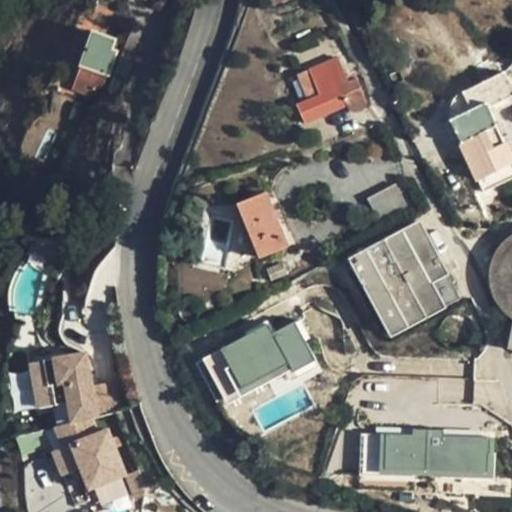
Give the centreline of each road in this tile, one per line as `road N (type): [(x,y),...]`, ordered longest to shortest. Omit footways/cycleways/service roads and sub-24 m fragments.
road 1 (unclassified): [(271,511),(219,486),(192,458),(148,372),(137,324),(136,229),(219,0)]
road 2 (residential): [(511,389),(497,330),(333,0)]
